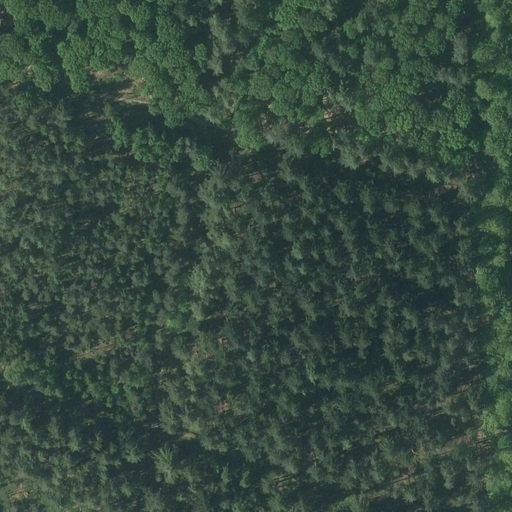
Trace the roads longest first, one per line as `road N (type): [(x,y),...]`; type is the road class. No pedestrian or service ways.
road 1 (track): [(147,425),(480,511)]
road 2 (track): [(477,191),(496,511)]
road 3 (track): [(210,122),(147,425)]
road 4 (track): [(477,191),(210,122)]
road 5 (track): [(0,69),(210,122)]
road 6 (track): [(471,0),(477,191)]
road 7 (track): [(147,425),(0,387)]
